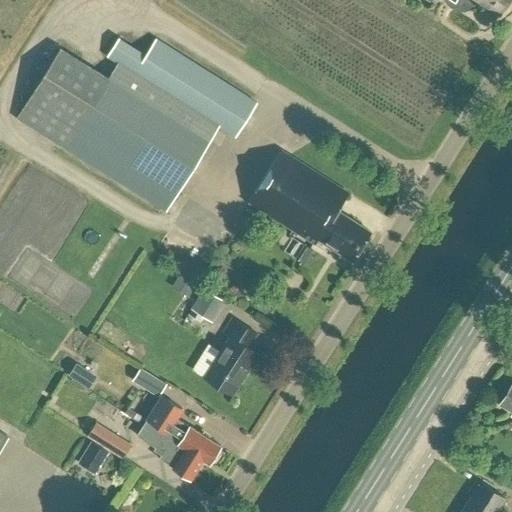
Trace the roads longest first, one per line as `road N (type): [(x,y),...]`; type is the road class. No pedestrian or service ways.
road 1 (unclassified): [(220,511),(511,48)]
road 2 (primary): [(356,511),(511,266)]
